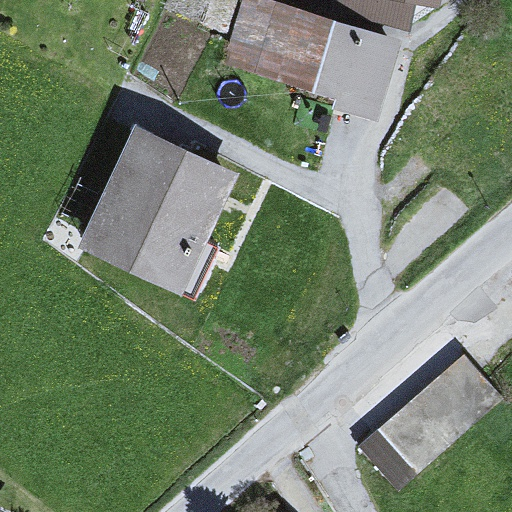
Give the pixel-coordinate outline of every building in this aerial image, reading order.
[(168,0),(165,8),(226,34),(236,0),(168,0)] [(403,39),(269,0),(245,0),(225,71),(381,116),(403,39)] [(378,0),(438,12),(440,0),(378,0)] [(132,125),(77,249),(185,299),(243,178),(132,125)] [(485,377),(462,353),(356,448),(398,493),(505,398),(485,377)]
